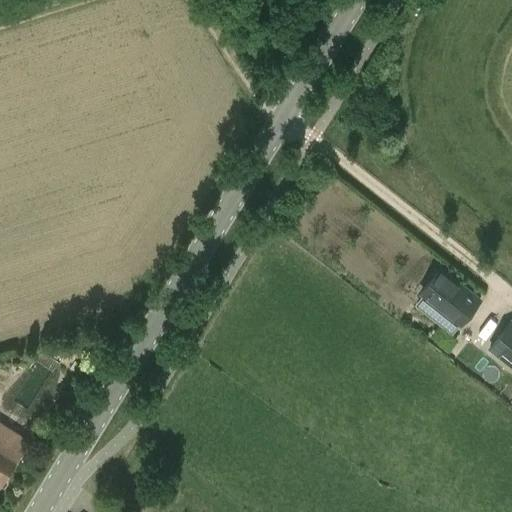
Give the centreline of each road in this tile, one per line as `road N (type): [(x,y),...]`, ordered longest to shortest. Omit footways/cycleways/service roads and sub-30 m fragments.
road 1 (secondary): [(43,511),(356,0)]
road 2 (track): [(193,0),(260,96),(511,297)]
